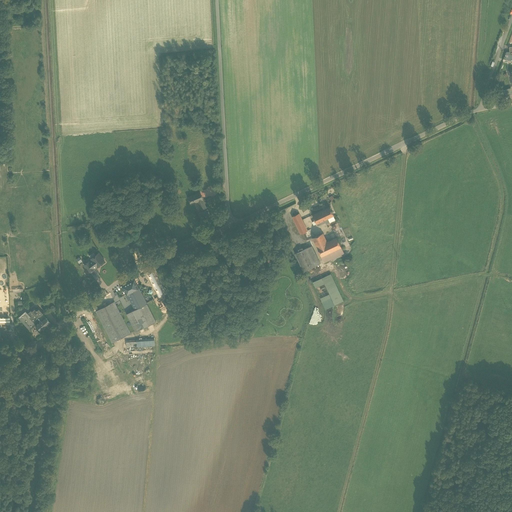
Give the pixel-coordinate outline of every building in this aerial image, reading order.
[(198,202),(203,200),(203,199),(200,192),(188,197),(191,205),(198,202)] [(203,200),(198,202),(202,212),(207,209),(203,200)] [(330,207),(313,215),(317,224),(322,221),(323,223),(329,220),(328,218),(333,216),(334,216),(330,207)] [(202,212),(198,213),(203,225),(213,221),(208,209),(207,209),(202,212)] [(298,222),(295,215),(288,219),(300,243),(307,240),(304,233),(298,222)] [(307,231),(302,220),(298,222),(304,233),(307,231)] [(323,233),(313,238),(317,247),(327,242),(323,233)] [(327,242),(317,247),(321,257),(326,255),(341,248),(337,238),(327,242)] [(312,246),(306,248),(315,266),(320,264),(312,246)] [(306,248),(295,253),(304,272),(315,266),(306,248)] [(341,248),(326,255),(328,260),(344,253),(341,248)] [(98,253),(96,255),(95,258),(92,260),(89,262),(94,268),(97,266),(97,267),(105,262),(98,253)] [(89,262),(89,261),(84,265),(89,272),(94,269),(89,262)] [(162,283),(157,274),(154,269),(147,272),(155,288),(159,296),(166,292),(162,283)] [(313,282),(326,309),(343,301),(331,274),(313,282)] [(127,294),(128,294),(135,309),(147,303),(146,303),(138,288),(139,288),(134,279),(128,282),(122,285),(127,294)] [(166,292),(159,296),(164,305),(171,301),(166,292)] [(135,309),(128,294),(127,294),(125,295),(133,310),(135,309)] [(114,302),(96,311),(112,343),(130,333),(114,302)] [(135,309),(133,310),(136,316),(129,319),(135,332),(156,321),(147,303),(135,309)] [(25,310),(18,317),(29,330),(35,325),(40,331),(50,323),(43,314),(42,314),(43,313),(38,308),(36,310),(34,308),(31,310),(27,313),(26,311),(25,310)] [(133,310),(126,314),(129,319),(136,316),(133,310)] [(92,313),(82,318),(100,353),(110,348),(92,313)]
